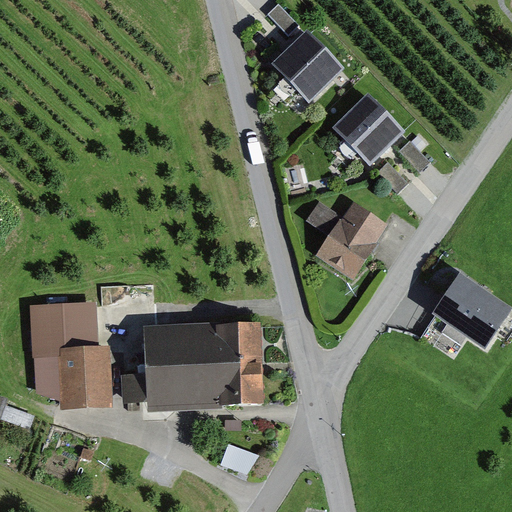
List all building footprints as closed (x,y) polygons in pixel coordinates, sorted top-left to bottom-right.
[(282,3),(271,14),(292,36),(303,25),(282,3)] [(284,52),(295,42),(274,21),(264,30),(284,52)] [(303,117),(340,83),(303,45),(267,79),(303,117)] [(365,182),(401,148),(363,109),(328,143),(365,182)] [(415,189),(425,179),(405,158),(394,168),(415,189)] [(404,201),(384,179),(372,189),(393,211),(404,201)] [(349,295),(385,240),(347,215),(336,232),(314,218),(301,236),(325,251),(312,271),(349,295)] [(480,361),(504,327),(453,291),(441,309),(446,313),(435,329),(480,361)] [(58,409),(112,409),(111,348),(93,348),(92,331),(47,331),(47,349),(58,349),(58,409)] [(254,336),(137,341),(141,424),(258,418),(254,336)] [(232,442),(225,463),(254,472),(261,452),(232,442)]
